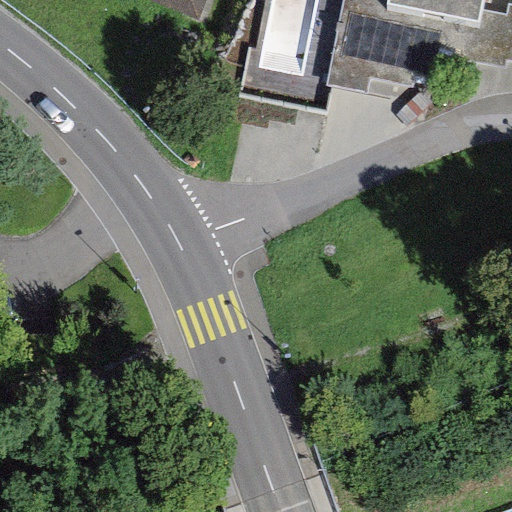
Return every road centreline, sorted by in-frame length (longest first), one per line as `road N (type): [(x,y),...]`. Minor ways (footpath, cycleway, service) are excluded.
road 1 (residential): [(174,239),(455,156),(511,153)]
road 2 (tertiary): [(174,239),(279,511)]
road 3 (tertiary): [(0,44),(129,169),(174,239)]
